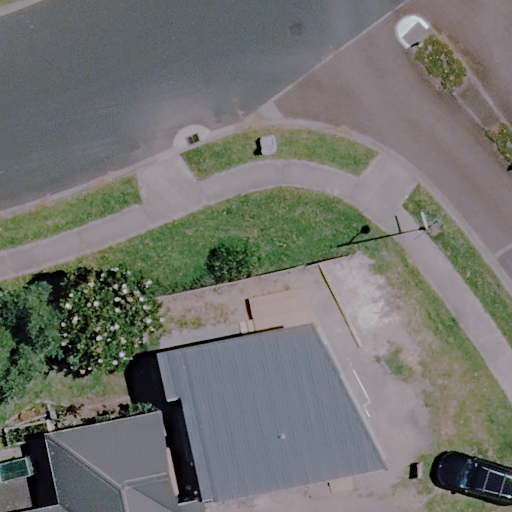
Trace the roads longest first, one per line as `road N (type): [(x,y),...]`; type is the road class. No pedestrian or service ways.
road 1 (residential): [(511,221),(320,0)]
road 2 (residential): [(228,0),(0,108)]
